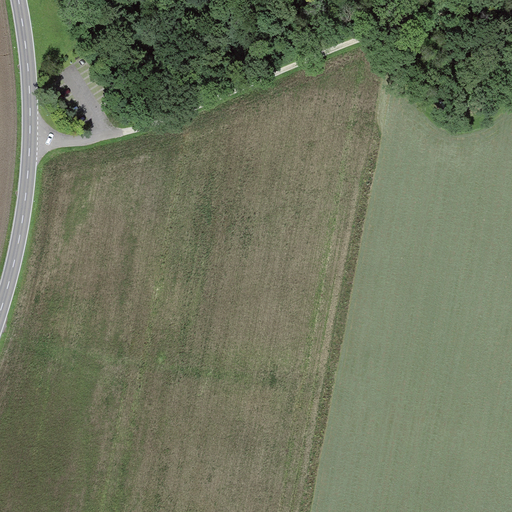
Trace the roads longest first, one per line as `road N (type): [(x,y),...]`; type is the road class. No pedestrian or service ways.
road 1 (track): [(511,10),(466,2),(409,20),(142,128)]
road 2 (primary): [(0,313),(22,226),(30,140),(19,0)]
